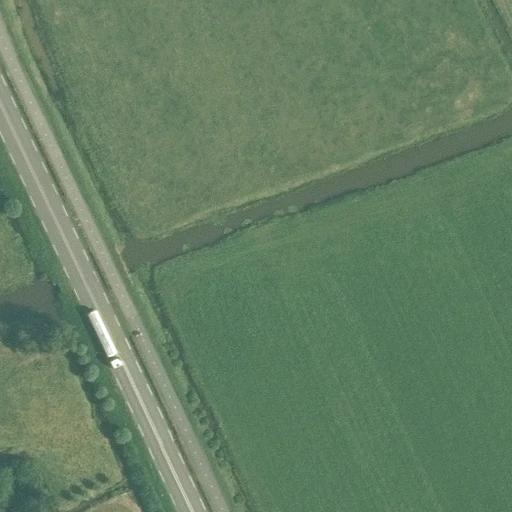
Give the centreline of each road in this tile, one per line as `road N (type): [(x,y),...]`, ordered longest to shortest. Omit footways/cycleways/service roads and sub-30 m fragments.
road 1 (unclassified): [(222,511),(0,35)]
road 2 (primary): [(189,511),(0,109)]
